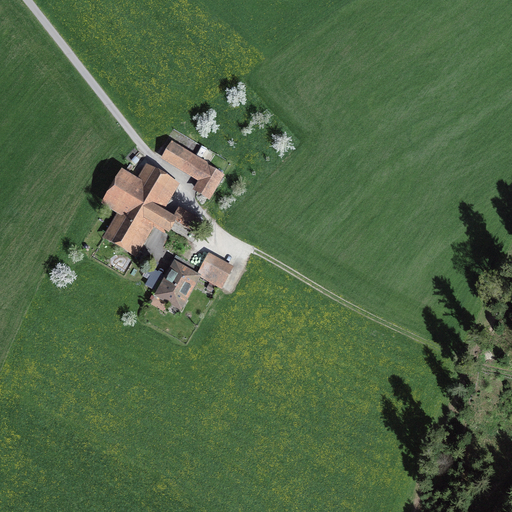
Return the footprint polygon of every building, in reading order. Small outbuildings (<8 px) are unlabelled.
[(221,176),(172,146),(165,157),(204,181),(198,191),(208,198),(221,176)] [(140,186),(122,175),(106,203),(124,214),(110,237),(133,250),(173,184),(150,170),(140,186)] [(198,221),(181,211),(175,220),(193,231),(198,221)] [(230,269),(208,257),(198,275),(220,287),(230,269)] [(197,277),(175,265),(166,280),(163,279),(155,293),(159,296),(160,293),(171,299),(169,302),(180,308),(197,277)] [(153,287),(161,272),(153,268),(146,283),(153,287)] [(165,308),(168,300),(154,296),(151,304),(165,308)]
